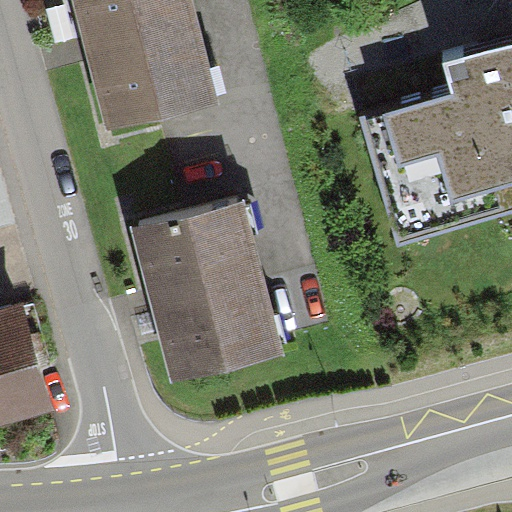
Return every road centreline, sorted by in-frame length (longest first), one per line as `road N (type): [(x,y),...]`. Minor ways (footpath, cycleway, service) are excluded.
road 1 (residential): [(0,20),(136,511)]
road 2 (tertiary): [(511,424),(295,488),(163,511)]
